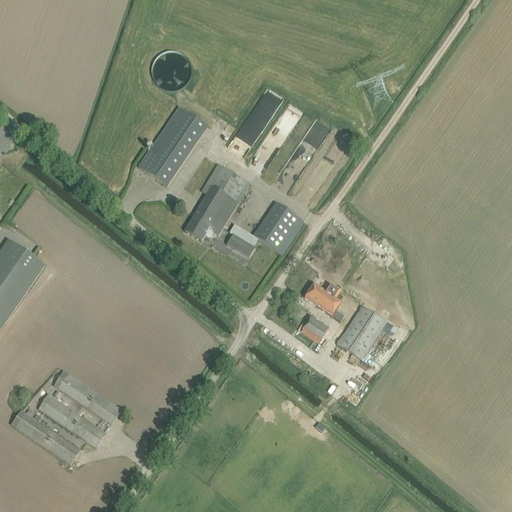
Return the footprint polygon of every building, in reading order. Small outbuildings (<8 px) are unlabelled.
[(160,87),(186,82),(181,52),(160,56),(161,63),(155,64),(156,69),(160,87)] [(166,188),(172,180),(208,129),(179,108),(144,161),(138,169),(166,188)] [(218,237),(223,229),(249,185),(218,166),(201,193),(207,196),(185,233),(201,243),(205,236),(211,239),(214,235),(218,237)] [(319,188),(327,173),(317,167),(308,181),(319,188)] [(281,257),(303,224),(304,223),(276,204),(253,237),(281,257)] [(240,241),(234,250),(249,260),(255,250),(243,242),(245,239),(239,236),(237,239),(240,241)] [(0,254),(0,332),(45,267),(9,242),(0,254)] [(315,285),(305,299),(313,305),(340,323),(343,319),(336,314),(342,304),(336,300),(340,293),(338,292),(330,286),(326,293),(315,285)] [(344,335),(336,346),(362,363),(386,325),(362,308),(357,314),(344,335)] [(329,330),(317,321),(309,316),(298,331),(318,345),(326,334),(329,330)] [(54,387),(58,390),(112,426),(121,412),(68,376),(64,373),(54,387)] [(57,392),(54,397),(58,400),(62,395),(57,392)] [(38,411),(43,414),(96,449),(106,435),(53,399),(48,396),(38,411)] [(18,417),(12,426),(17,430),(62,460),(64,462),(71,466),(80,451),(72,446),(38,423),(41,418),(37,416),(34,420),(30,418),(33,413),(29,411),(26,415),(21,412),(18,417)]
